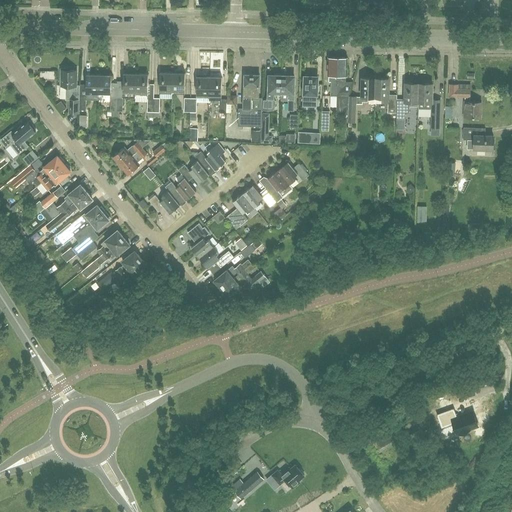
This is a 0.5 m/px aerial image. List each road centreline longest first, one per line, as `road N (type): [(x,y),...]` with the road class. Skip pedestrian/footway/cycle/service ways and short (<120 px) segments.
road 1 (residential): [(511,39),(235,32)]
road 2 (residential): [(155,245),(0,54)]
road 3 (residential): [(235,32),(0,27)]
road 4 (residential): [(326,427),(500,329)]
road 5 (residential): [(155,245),(254,152)]
road 6 (residential): [(233,363),(112,419)]
road 7 (tertiary): [(69,407),(0,296)]
road 8 (residential): [(233,363),(280,364),(300,381),(326,427)]
